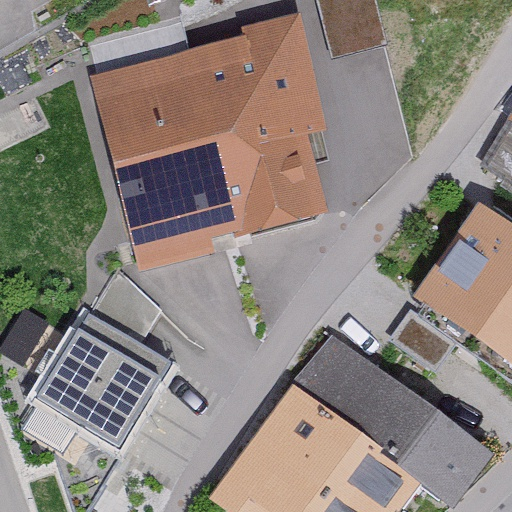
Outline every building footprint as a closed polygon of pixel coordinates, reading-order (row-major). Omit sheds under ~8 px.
[(375,7),(326,18),(336,61),(385,49),(375,7)] [(330,144),(299,22),(242,36),(244,44),(92,82),(140,272),(332,223),(313,148),(330,144)] [(511,112),(503,126),(511,131),(511,112)] [(511,234),(483,217),(422,315),(511,371),(511,234)] [(178,369),(93,322),(43,410),(129,458),(178,369)] [(472,511),(505,464),(332,348),(222,511),(407,511),(422,490),(454,511),(472,511)]
